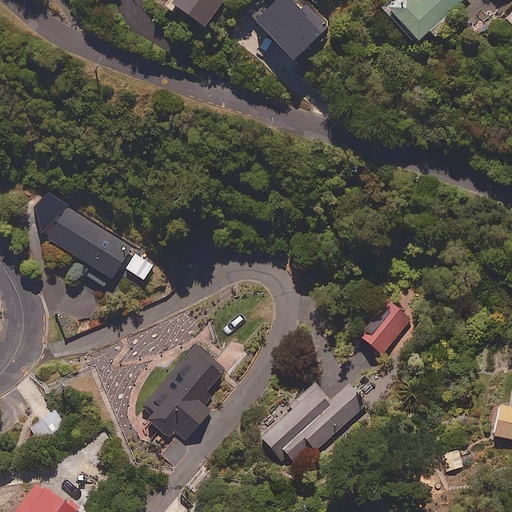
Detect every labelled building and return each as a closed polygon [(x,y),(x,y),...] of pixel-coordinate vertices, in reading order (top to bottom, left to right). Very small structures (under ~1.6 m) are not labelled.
[(326,31),(299,0),(277,0),(251,22),(287,65),(326,31)] [(462,0),(417,0),(416,2),(414,0),(392,0),(383,9),(414,41),(426,30),(437,41),(450,29),(441,20),(462,0)] [(135,247),(66,203),(44,238),(110,280),(119,266),(142,281),(153,264),(132,251),(135,247)] [(407,320),(380,301),(355,337),(382,355),(407,320)] [(141,404),(151,412),(144,421),(166,440),(174,432),(185,441),(210,411),(205,407),(214,396),(208,391),(222,376),(189,348),(141,404)] [(328,401),(313,384),(289,407),(291,409),(258,439),(266,448),(278,461),(302,438),(315,452),(366,405),(346,384),(328,401)] [(487,418),(486,384),(462,385),(464,419),(487,418)] [(511,408),(496,406),(492,437),(511,439),(511,408)] [(72,511),(35,483),(12,511),(72,511)]
